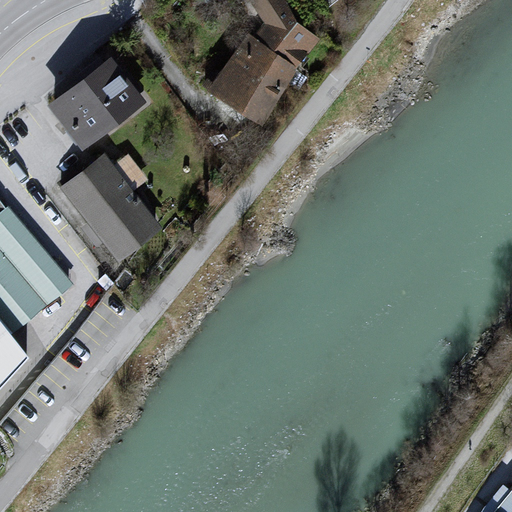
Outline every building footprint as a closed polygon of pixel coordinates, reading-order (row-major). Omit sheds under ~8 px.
[(280,0),(248,0),(258,17),(244,35),(294,65),(318,36),(290,18),(280,0)] [(258,122),(294,65),(244,35),(203,87),(258,122)] [(80,146),(142,99),(107,52),(44,99),(80,146)] [(100,158),(59,191),(114,262),(156,230),(100,158)] [(0,317),(9,329),(62,287),(0,208),(0,317)] [(0,317),(0,379),(25,353),(9,329),(0,317)] [(511,511),(511,485),(490,511),(511,511)]
